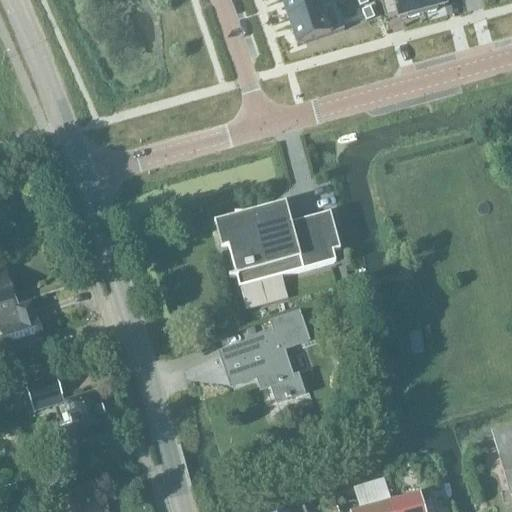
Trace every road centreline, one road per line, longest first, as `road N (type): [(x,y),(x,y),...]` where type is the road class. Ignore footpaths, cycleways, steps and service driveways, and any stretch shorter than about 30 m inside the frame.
road 1 (tertiary): [(184,511),(84,174)]
road 2 (residential): [(511,58),(260,128)]
road 3 (tertiary): [(84,174),(12,0)]
road 4 (residential): [(260,128),(84,174)]
road 5 (residential): [(219,0),(260,128)]
